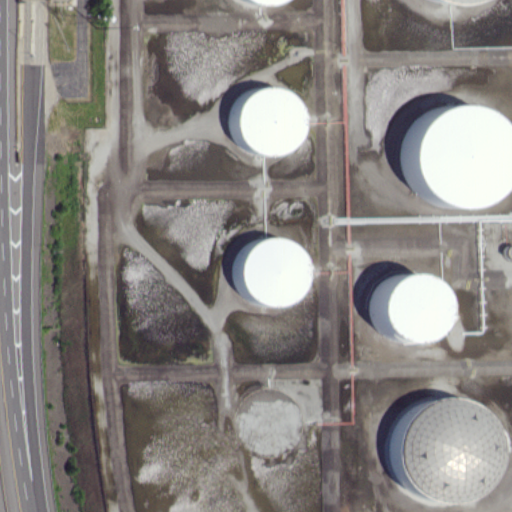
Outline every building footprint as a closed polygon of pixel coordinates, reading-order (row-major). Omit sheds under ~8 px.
[(295,91),(233,88),(231,152),(292,154),(295,91)] [(494,200),(501,155),(495,114),(451,106),(409,112),(402,155),(408,198),(453,205),(494,200)] [(296,238),(235,240),(237,304),(298,302),(296,238)] [(434,277),(372,275),(371,339),(433,340),(434,277)] [(399,413),(390,430),(387,457),(392,469),(397,467),(402,459),(411,460),(410,470),(405,472),(407,477),(416,478),(417,470),(423,467),(423,460),(429,457),(440,438),(445,441),(450,452),(454,455),(460,452),(472,454),(473,443),(484,439),(493,444),(480,414),(455,400),(434,398),(399,413)]
